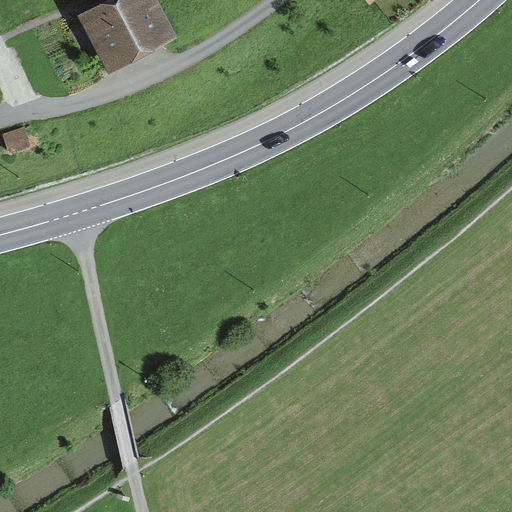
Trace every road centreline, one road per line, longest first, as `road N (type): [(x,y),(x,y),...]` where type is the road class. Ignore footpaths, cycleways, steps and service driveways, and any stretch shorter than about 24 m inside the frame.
road 1 (unknown): [(78,511),(303,363),(511,197)]
road 2 (primary): [(478,0),(402,60),(302,122),(76,213)]
road 3 (unclassified): [(76,213),(143,511)]
